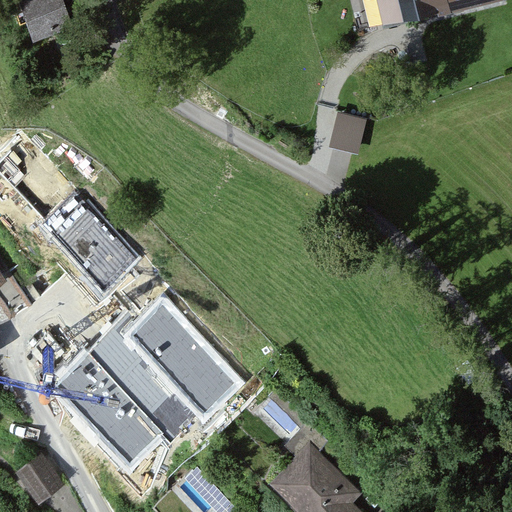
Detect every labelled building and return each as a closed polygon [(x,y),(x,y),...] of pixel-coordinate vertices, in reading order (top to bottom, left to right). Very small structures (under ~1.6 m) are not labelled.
[(64,0),(19,0),(34,41),(74,27),(64,0)] [(376,0),(383,27),(441,13),(442,16),(506,0),(376,0)] [(365,120),(338,114),(330,149),(359,154),(365,120)] [(0,286),(9,280),(0,267),(0,286)] [(363,493),(311,444),(271,485),(298,511),(363,511),(354,503),(363,493)] [(64,485),(43,455),(18,473),(40,503),(50,495),(64,485)]
